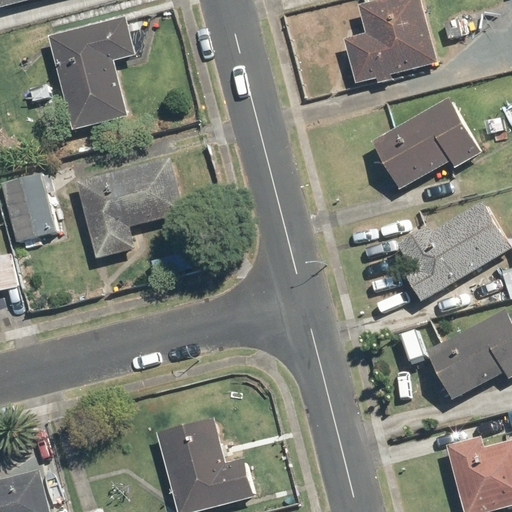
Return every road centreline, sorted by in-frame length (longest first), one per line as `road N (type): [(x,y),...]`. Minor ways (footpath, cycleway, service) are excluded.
road 1 (residential): [(302,307),(226,0)]
road 2 (residential): [(0,384),(302,307)]
road 3 (residential): [(357,511),(302,307)]
